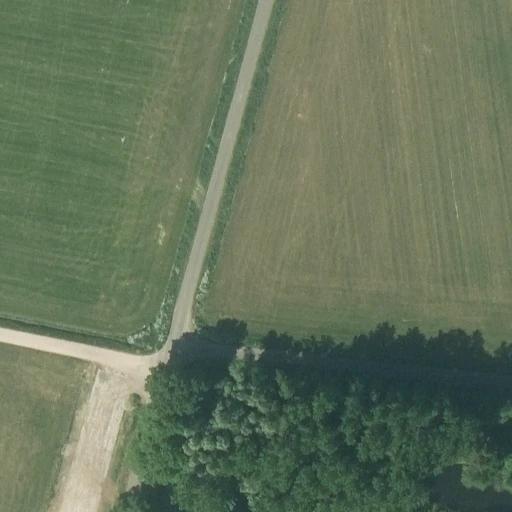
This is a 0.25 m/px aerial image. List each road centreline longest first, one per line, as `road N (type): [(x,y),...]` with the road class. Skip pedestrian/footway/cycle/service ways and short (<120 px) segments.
road 1 (unclassified): [(172,338),(262,0)]
road 2 (unclassified): [(511,375),(172,338)]
road 3 (unclassified): [(125,511),(172,338)]
